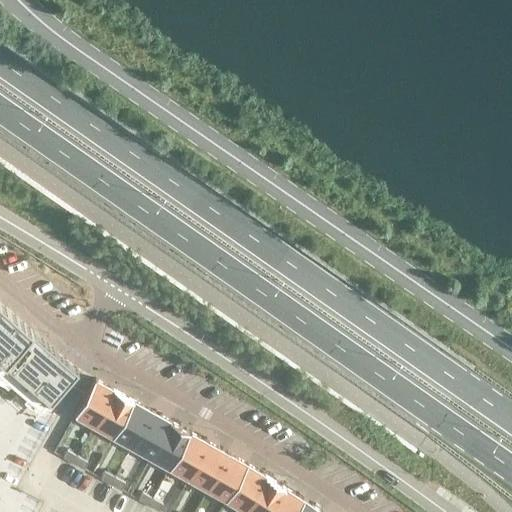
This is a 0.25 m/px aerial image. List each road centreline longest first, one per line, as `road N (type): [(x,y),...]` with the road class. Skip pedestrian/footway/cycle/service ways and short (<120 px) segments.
road 1 (primary): [(511,422),(0,59)]
road 2 (primary): [(0,109),(511,471)]
road 3 (tertiary): [(511,352),(11,0)]
road 4 (tertiary): [(117,289),(444,511)]
road 5 (residential): [(78,341),(348,511)]
road 6 (unknown): [(0,467),(78,341)]
road 7 (tertiary): [(0,218),(117,289)]
